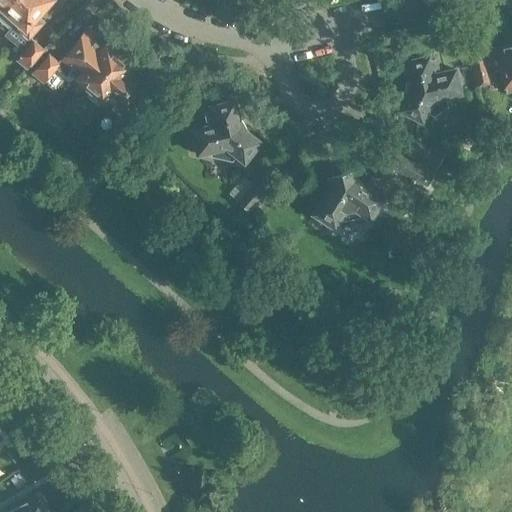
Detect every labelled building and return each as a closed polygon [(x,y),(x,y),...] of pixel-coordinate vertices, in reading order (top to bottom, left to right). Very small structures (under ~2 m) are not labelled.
[(10,0),(3,8),(0,11),(29,37),(43,22),(36,16),(49,0),(10,0)] [(0,0),(0,6),(3,8),(10,0),(0,0)] [(89,28),(62,58),(59,62),(60,62),(76,76),(75,77),(89,88),(122,50),(109,38),(105,43),(89,28)] [(16,60),(25,69),(43,49),(34,40),(16,60)] [(511,44),(489,50),(479,52),(479,53),(470,55),(477,87),(490,84),(488,74),(500,72),(504,92),(511,89),(511,44)] [(135,62),(122,50),(89,88),(102,100),(103,99),(121,114),(110,126),(115,131),(112,134),(117,139),(120,135),(125,140),(142,121),(129,109),(126,112),(123,109),(149,79),(132,65),(135,62)] [(49,53),(31,73),(42,83),(60,62),(59,62),(49,53)] [(443,96),(456,93),(452,70),(437,73),(434,56),(403,62),(407,82),(405,83),(405,91),(407,92),(400,109),(419,120),(424,112),(430,115),(444,104),(443,96)] [(238,119),(234,100),(203,107),(207,125),(193,128),(198,152),(208,150),(210,156),(231,160),(236,154),(242,159),(245,155),(248,157),(252,158),(258,150),(256,147),(254,145),(257,141),(243,129),(243,127),(241,119),(238,119)] [(441,154),(403,134),(395,149),(434,168),(441,154)] [(427,183),(433,171),(396,153),(390,165),(427,183)] [(334,178),(313,211),(333,224),(338,217),(348,224),(362,221),(366,213),(370,216),(383,194),(349,173),(346,179),(338,180),(334,178)] [(253,182),(238,200),(237,201),(248,212),(265,193),(253,182)] [(43,511),(34,496),(3,511),(43,511)]
